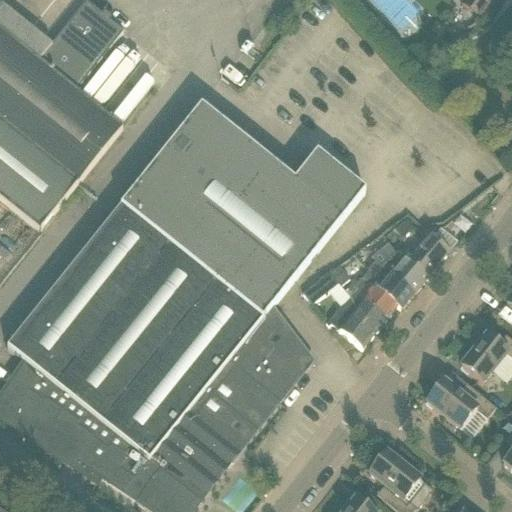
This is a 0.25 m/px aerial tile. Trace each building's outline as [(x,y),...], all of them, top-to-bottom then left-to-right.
[(463,0),(459,5),(480,22),(498,0),(463,0)] [(2,9),(0,10),(0,126),(77,189),(122,133),(76,95),(124,36),(86,6),(52,49),(2,9)] [(101,113),(121,127),(152,83),(132,69),(101,113)] [(0,423),(71,471),(95,490),(102,482),(146,511),(194,511),(311,367),(311,368),(312,367),(271,311),(364,195),(317,157),(294,186),(201,111),(7,353),(23,367),(0,402),(0,423)] [(0,203),(40,235),(77,189),(0,126),(0,203)] [(408,223),(394,233),(401,243),(414,233),(408,223)] [(428,237),(432,242),(439,235),(437,233),(433,233),(428,237)] [(417,255),(407,265),(408,266),(428,282),(450,256),(449,255),(433,243),(432,242),(428,237),(427,236),(413,250),(417,255)] [(389,248),(379,256),(387,265),(396,257),(389,248)] [(387,265),(381,270),(388,276),(414,298),(428,282),(408,266),(407,265),(397,256),(396,257),(387,265)] [(362,282),(361,283),(367,287),(369,288),(370,289),(397,311),(401,314),(414,298),(388,276),(381,270),(375,265),(368,274),(369,275),(363,282),(362,282)] [(339,271),(329,278),(338,290),(340,292),(349,285),(339,271)] [(329,278),(302,298),(311,310),(312,310),(338,290),(329,278)] [(367,287),(357,301),(358,302),(386,325),(390,320),(397,312),(397,311),(370,289),(369,288),(367,287)] [(341,312),(329,326),(339,335),(338,336),(362,355),(386,325),(358,302),(357,301),(354,298),(353,299),(346,293),(344,296),(349,303),(341,312)] [(486,340),(461,372),(484,390),(494,378),(507,361),(511,364),(511,345),(510,344),(502,353),(499,350),(486,340)] [(459,398),(443,386),(426,407),(461,435),(476,416),(487,424),(496,413),(466,389),(459,398)] [(511,437),(509,441),(511,443),(511,457),(503,469),(511,476),(511,437)] [(369,479),(389,495),(381,505),(390,511),(419,511),(433,495),(421,486),(386,458),(369,479)] [(366,511),(356,503),(348,511),(366,511)]
